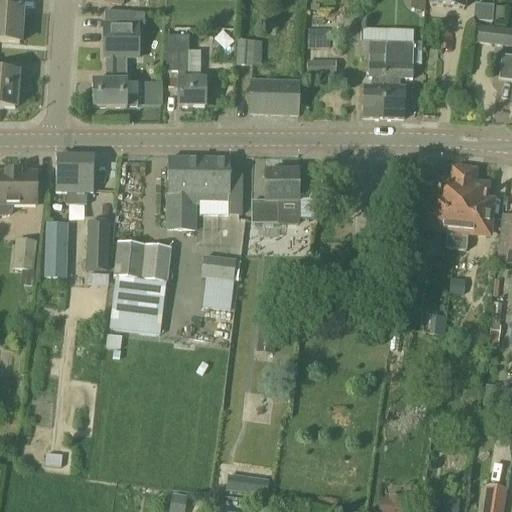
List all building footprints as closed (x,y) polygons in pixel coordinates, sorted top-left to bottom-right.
[(125,0),(125,8),(135,9),(135,0),(125,0)] [(412,0),(412,10),(426,10),(426,0),(412,0)] [(429,0),(429,7),(431,7),(465,10),(465,0),(429,0)] [(311,5),(310,13),(319,13),(319,5),(311,5)] [(505,27),(505,6),(476,6),(475,26),(505,27)] [(0,44),(19,45),(21,12),(0,10),(0,44)] [(104,25),(103,25),(103,59),(106,59),(119,59),(126,59),(140,59),(140,28),(144,28),(144,16),(104,13),(104,25)] [(511,33),(479,28),(477,45),(511,49),(511,43),(511,33)] [(308,30),(308,50),(320,49),(320,30),(308,30)] [(165,75),(178,75),(178,110),(205,110),(205,82),(188,82),(188,39),(166,39),(166,54),(165,54),(165,75)] [(237,43),(236,65),(252,66),(253,43),(237,43)] [(404,122),(404,90),(400,90),(400,83),(412,83),(412,46),(385,45),(385,55),(384,90),(383,121),(404,122)] [(385,55),(369,55),(368,82),(371,82),(371,89),(362,89),(361,121),(383,121),(384,90),(385,55)] [(511,58),(501,57),(498,81),(511,82),(511,91),(510,108),(511,107),(511,58)] [(119,59),(106,59),(106,83),(92,83),(92,110),(127,110),(127,109),(137,109),(137,98),(127,98),(127,83),(126,83),(126,59),(119,59)] [(307,64),(306,81),(336,81),(336,64),(307,64)] [(0,109),(14,111),(17,75),(0,74),(0,109)] [(299,85),(251,84),(249,117),(298,118),(299,85)] [(55,195),(59,195),(66,196),(66,206),(86,207),(86,196),(93,196),(94,160),(93,160),(88,160),(55,160),(55,195)] [(168,196),(168,233),(196,233),(196,207),(199,207),(199,218),(240,218),(241,176),(230,176),(230,162),(169,161),(168,196)] [(461,169),(457,173),(455,173),(453,185),(439,184),(438,190),(438,199),(438,205),(452,207),(453,196),(461,197),(470,198),(469,208),(490,211),(490,204),(484,204),(486,189),(471,187),(473,175),(470,175),(467,170),(461,169)] [(0,218),(6,218),(10,217),(14,214),(14,207),(36,207),(36,175),(19,175),(19,174),(5,174),(5,175),(0,175),(0,218)] [(265,203),(251,203),(251,226),(279,226),(279,220),(298,220),(298,206),(298,174),(265,174),(265,203)] [(438,199),(431,198),(428,230),(453,232),(452,239),(447,239),(446,251),(455,252),(457,233),(461,197),(453,196),(452,207),(438,205),(438,199)] [(461,197),(457,233),(455,252),(465,253),(466,241),(461,240),(462,233),(487,236),(490,211),(469,208),(470,198),(461,197)] [(511,219),(504,219),(502,233),(511,234),(506,266),(511,267),(511,219)] [(88,224),(86,272),(106,273),(108,225),(88,224)] [(48,226),(47,280),(66,280),(68,227),(48,226)] [(16,239),(13,269),(34,271),(37,241),(16,239)] [(171,251),(117,244),(113,280),(116,281),(109,332),(160,338),(166,287),(167,287),(171,251)] [(77,251),(76,275),(85,275),(85,251),(77,251)] [(204,259),(201,280),(205,281),(202,310),(230,313),(234,284),(233,284),(236,263),(204,259)] [(403,261),(400,301),(418,302),(421,263),(403,261)] [(24,273),(23,287),(33,288),(34,274),(24,273)] [(452,279),(451,295),(463,296),(465,281),(459,280),(452,279)] [(490,326),(489,334),(499,335),(500,327),(499,327),(491,327),(490,326)] [(258,331),(256,355),(273,357),(276,332),(258,331)] [(122,339),(107,337),(106,351),(121,352),(122,339)] [(121,354),(113,353),(112,362),(120,363),(121,354)] [(493,387),(484,387),(483,407),(492,408),(493,387)] [(46,456),(45,470),(60,472),(62,458),(46,456)] [(268,483),(228,477),(226,493),(266,498),(268,483)] [(486,486),(482,511),(504,511),(507,489),(486,486)] [(173,496),(170,511),(185,511),(187,498),(173,496)] [(380,500),(378,511),(409,511),(410,503),(403,502),(403,499),(388,497),(387,501),(380,500)] [(435,497),(432,511),(460,511),(462,500),(435,497)]
